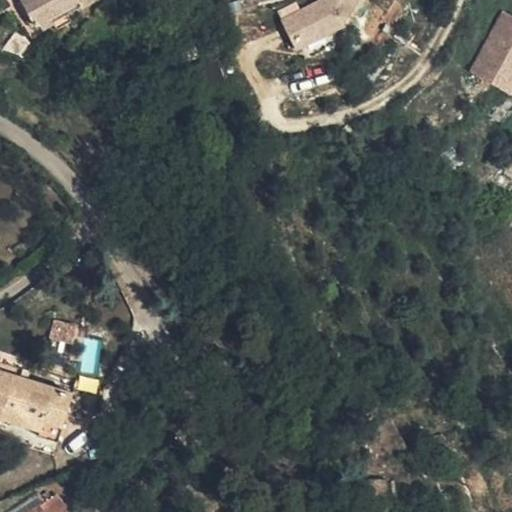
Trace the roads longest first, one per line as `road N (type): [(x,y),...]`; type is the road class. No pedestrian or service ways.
road 1 (unclassified): [(0,115),(68,165),(175,349),(191,430),(178,511)]
road 2 (unknown): [(97,211),(19,293),(0,302)]
